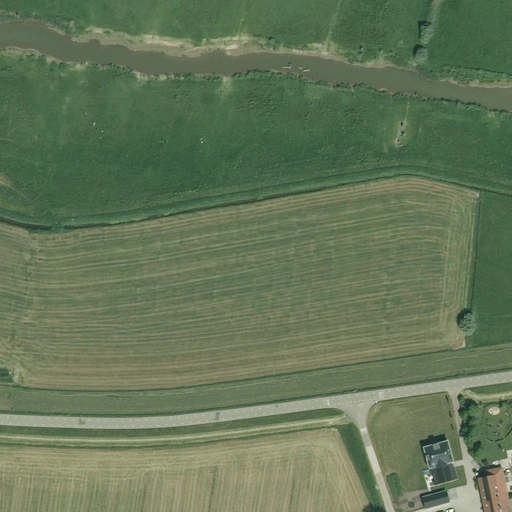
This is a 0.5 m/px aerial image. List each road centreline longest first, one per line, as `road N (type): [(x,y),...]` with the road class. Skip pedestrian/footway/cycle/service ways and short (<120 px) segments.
road 1 (tertiary): [(355,399),(165,422),(0,420)]
road 2 (tertiary): [(511,378),(355,399)]
